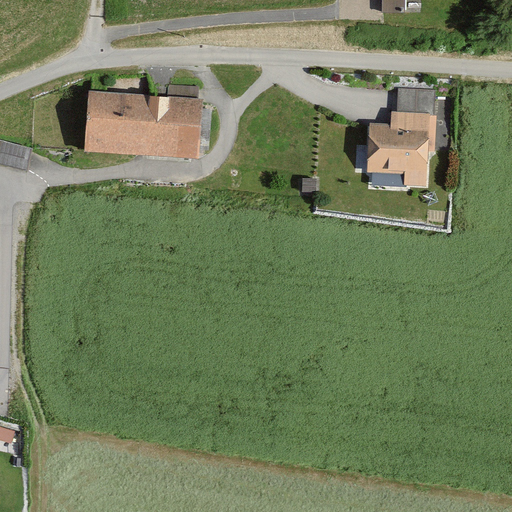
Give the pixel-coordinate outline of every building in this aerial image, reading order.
[(380,0),(380,18),(403,18),(403,0),(380,0)] [(201,115),(202,106),(195,105),(196,94),(169,92),(168,103),(88,97),(83,157),(197,166),(199,145),(207,146),(210,115),(201,115)] [(431,96),(399,95),(398,118),(390,118),(389,131),(369,130),(366,179),(403,181),(402,194),(424,195),(426,157),(434,157),(436,121),(430,120),(431,96)] [(31,156),(0,148),(0,170),(27,175),(31,156)] [(314,198),(315,185),(300,184),(300,198),(314,198)]
